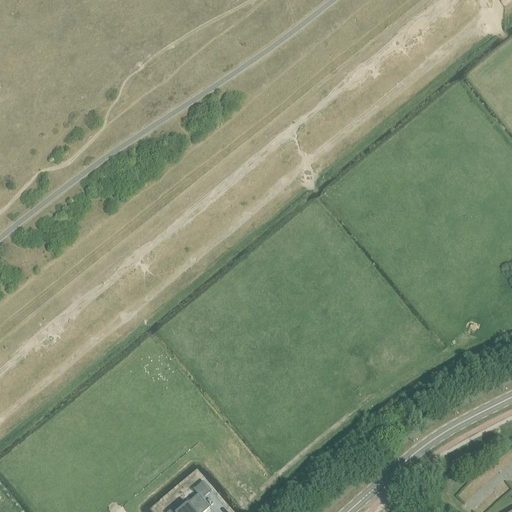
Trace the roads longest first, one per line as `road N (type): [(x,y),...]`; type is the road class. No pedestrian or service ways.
road 1 (unknown): [(0,211),(265,0)]
road 2 (secondary): [(344,511),(443,430),(511,396)]
